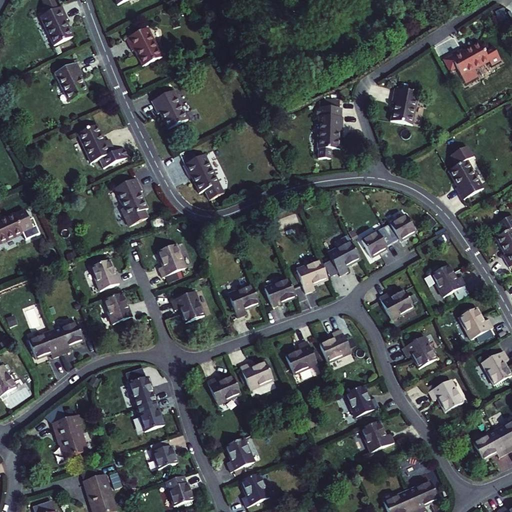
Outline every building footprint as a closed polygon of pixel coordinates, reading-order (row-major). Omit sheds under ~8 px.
[(54,46),(73,38),(65,21),(67,20),(62,8),(41,17),(54,46)] [(147,29),(126,39),(132,52),(135,51),(143,68),(161,59),(147,29)] [(485,55),(479,45),(464,53),(462,50),(450,57),(456,69),(460,77),(488,62),(490,66),(499,61),(493,50),(485,55)] [(456,69),(450,57),(443,60),(449,72),(456,69)] [(82,76),(77,64),(56,73),(70,102),(87,94),(79,77),(82,76)] [(417,95),(394,90),(391,104),(394,104),(390,121),(411,125),(417,95)] [(173,92),(152,103),(158,115),(161,114),(168,130),(187,121),(173,92)] [(331,150),(338,150),(338,138),(339,131),(342,131),(342,117),(341,117),(339,117),(339,108),(339,103),(319,103),(319,108),(318,108),(318,110),(316,110),(316,116),(320,116),(320,118),(319,149),(319,159),(331,160),(331,150)] [(100,161),(104,170),(128,158),(124,150),(113,155),(107,141),(105,143),(97,126),(79,134),(92,164),(100,161)] [(219,185),(218,185),(204,157),(183,167),(189,179),(192,177),(200,194),(204,192),(209,202),(224,195),(219,185)] [(455,190),(462,201),(482,190),(467,162),(449,172),(458,188),(455,190)] [(142,191),(137,179),(116,189),(125,209),(122,211),(130,227),(143,221),(149,218),(145,210),(147,210),(139,193),(142,191)] [(0,243),(22,233),(14,215),(0,221),(0,243)] [(383,229),(392,244),(398,241),(399,243),(416,234),(405,216),(383,229)] [(167,226),(164,217),(150,222),(153,232),(167,226)] [(502,256),(509,268),(511,266),(511,217),(498,225),(501,230),(504,229),(506,233),(497,239),(505,254),(502,256)] [(360,241),(371,260),(387,250),(386,248),(392,244),(383,229),(360,241)] [(361,260),(352,242),(329,254),(340,276),(349,271),(347,267),(361,260)] [(162,279),(185,270),(176,246),(157,253),(163,268),(158,270),(162,279)] [(91,268),(100,293),(119,286),(109,261),(91,268)] [(327,281),(320,262),(297,271),(306,294),(315,291),(313,286),(327,281)] [(443,299),(465,287),(460,278),(456,280),(449,266),(431,276),(425,279),(429,287),(435,284),(443,299)] [(295,298),(288,279),(264,288),(272,307),(295,298)] [(259,305),(252,287),(228,296),(237,319),(246,316),(244,312),(259,305)] [(185,324),(204,317),(194,292),(171,302),(174,311),(179,309),(185,324)] [(391,321),(413,309),(404,292),(390,299),(388,294),(379,299),(391,321)] [(122,295),(104,302),(113,326),(131,319),(122,295)] [(458,319),(470,341),(492,329),(487,320),(483,322),(476,309),(458,319)] [(76,323),(52,333),(62,355),(70,352),(69,348),(83,342),(76,323)] [(333,340),(319,346),(327,364),(351,353),(341,331),(331,335),(333,340)] [(52,333),(29,342),(36,360),(51,355),(52,359),(62,355),(52,333)] [(410,355),(418,369),(436,359),(424,337),(401,350),(406,358),(410,355)] [(293,375),(317,365),(307,343),(298,347),(300,351),(285,357),(293,375)] [(493,386),(495,385),(496,387),(502,384),(500,382),(510,376),(503,364),(508,361),(503,353),(481,365),(493,386)] [(250,391),(273,381),(265,363),(251,369),(249,365),(240,369),(250,391)] [(0,368),(0,398),(2,401),(8,398),(6,394),(16,389),(7,374),(10,372),(6,366),(3,368),(3,367),(0,368)] [(241,395),(233,377),(219,383),(217,379),(207,383),(217,406),(241,395)] [(140,407),(156,402),(148,378),(129,384),(135,402),(139,401),(140,407)] [(438,399),(445,413),(462,404),(450,381),(428,392),(433,401),(438,399)] [(363,387),(345,395),(355,418),(378,408),(374,400),(370,402),(363,387)] [(139,415),(145,433),(163,427),(156,402),(140,407),(143,414),(139,415)] [(57,433),(65,459),(87,453),(79,427),(81,427),(78,417),(53,425),(55,434),(57,433)] [(379,422),(360,430),(370,454),(394,444),(390,435),(385,437),(379,422)] [(511,422),(495,432),(507,454),(511,451),(511,422)] [(507,454),(495,432),(472,444),(482,462),(496,454),(498,458),(507,454)] [(243,439),(225,448),(231,462),(227,464),(231,473),(253,463),(243,439)] [(167,440),(152,445),(154,453),(152,453),(158,471),(177,464),(172,447),(170,448),(167,440)] [(259,474),(240,483),(247,497),(242,499),(246,508),(269,498),(259,474)] [(91,503),(93,511),(116,511),(105,475),(83,482),(90,504),(91,503)] [(182,478),(167,482),(169,490),(168,490),(173,507),(192,501),(186,484),(184,485),(182,478)] [(406,492),(415,511),(424,511),(426,511),(423,507),(438,500),(429,482),(406,492)] [(415,511),(406,492),(383,503),(387,511),(415,511)]
